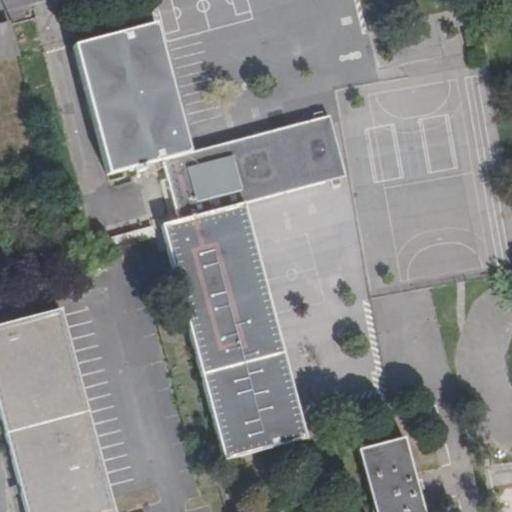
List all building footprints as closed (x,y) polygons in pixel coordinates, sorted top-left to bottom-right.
[(0,60),(19,55),(10,22),(0,25),(0,60)] [(110,175),(163,161),(192,154),(156,24),(74,47),(110,175)] [(179,222),(245,205),(347,178),(331,117),(192,154),(163,161),(179,222)] [(302,419),(245,205),(179,222),(164,226),(227,460),(307,439),(302,419)] [(113,511),(59,312),(0,327),(0,420),(24,511),(113,511)] [(425,511),(406,438),(362,450),(377,511),(425,511)]
